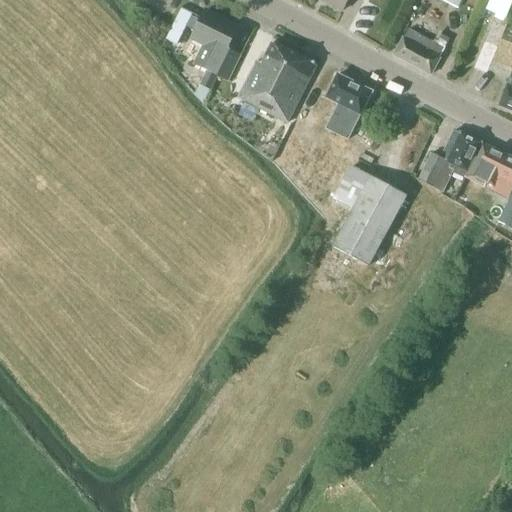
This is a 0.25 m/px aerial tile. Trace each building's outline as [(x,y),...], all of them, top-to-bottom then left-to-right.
[(320,0),(342,12),(348,0),(362,0),(364,1),(364,0),(320,0)] [(462,0),(438,0),(458,10),(462,0)] [(181,11),(167,41),(178,46),(186,29),(195,33),(201,20),(181,11)] [(227,50),(238,27),(206,11),(201,20),(195,33),(192,39),(202,45),(193,64),(207,71),(195,95),(205,100),(217,76),(227,81),(240,56),(227,50)] [(507,27),(505,26),(492,21),(472,68),(487,75),(507,27)] [(444,49),(449,41),(437,35),(433,43),(408,30),(403,38),(403,39),(395,56),(431,75),(440,58),(445,49),(444,49)] [(287,124),(317,66),(313,65),(314,64),(272,43),(261,64),(257,62),(238,99),(287,124)] [(329,123),(326,130),(348,141),(356,124),(361,115),(372,93),(337,76),(326,98),(338,105),(329,123)] [(511,79),(510,78),(499,106),(511,111),(511,79)] [(425,168),(419,181),(434,188),(433,188),(443,193),(453,172),(448,169),(450,165),(466,173),(481,144),(454,131),(441,159),(431,154),(425,168)] [(323,193),(345,152),(329,141),(324,151),(320,149),(302,180),(323,193)] [(467,174),(464,179),(485,190),(487,185),(495,189),(499,179),(493,176),(503,155),(482,144),(467,174)] [(511,158),(503,155),(493,176),(499,179),(511,185),(511,158)] [(407,196),(343,161),(328,188),(336,193),(330,203),(350,214),(332,248),(369,268),(407,196)] [(511,196),(509,201),(498,223),(511,229),(511,196)]
